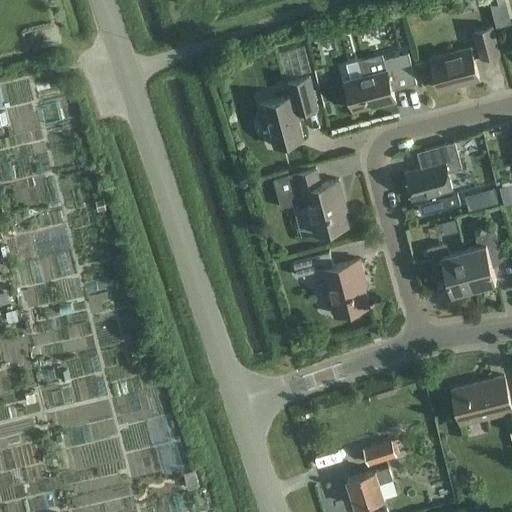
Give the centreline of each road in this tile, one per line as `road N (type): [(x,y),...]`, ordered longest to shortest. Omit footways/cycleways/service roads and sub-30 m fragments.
road 1 (unclassified): [(239,408),(104,0)]
road 2 (residential): [(422,345),(373,163),(377,147)]
road 3 (residential): [(239,408),(422,345)]
road 4 (residential): [(377,147),(397,133),(511,104)]
